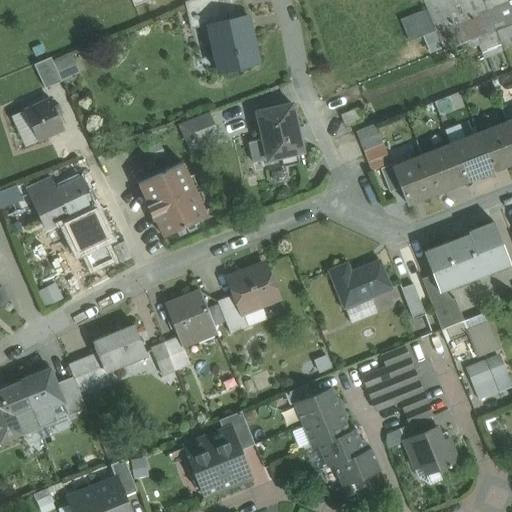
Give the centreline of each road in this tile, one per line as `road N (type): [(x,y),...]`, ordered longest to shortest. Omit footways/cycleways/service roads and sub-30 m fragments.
road 1 (residential): [(334,205),(335,166),(258,0)]
road 2 (residential): [(143,275),(334,205)]
road 3 (residential): [(334,205),(406,234),(511,193)]
road 4 (residential): [(496,493),(435,343)]
road 5 (residential): [(92,161),(143,275)]
road 6 (residential): [(341,511),(285,489),(226,511)]
